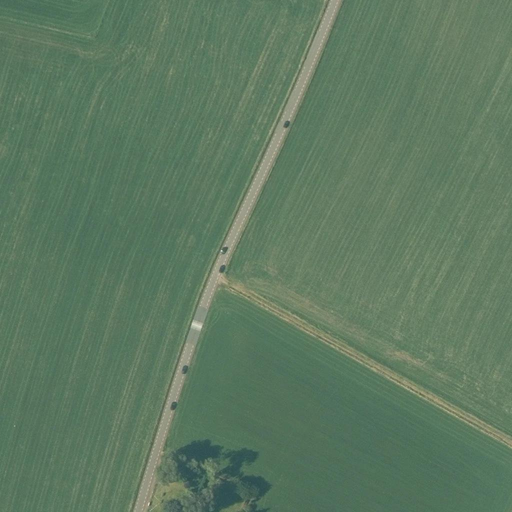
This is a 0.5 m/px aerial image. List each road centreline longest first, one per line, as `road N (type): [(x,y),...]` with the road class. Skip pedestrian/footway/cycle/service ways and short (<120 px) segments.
road 1 (tertiary): [(140,511),(221,261),(336,0)]
road 2 (track): [(216,276),(511,445)]
